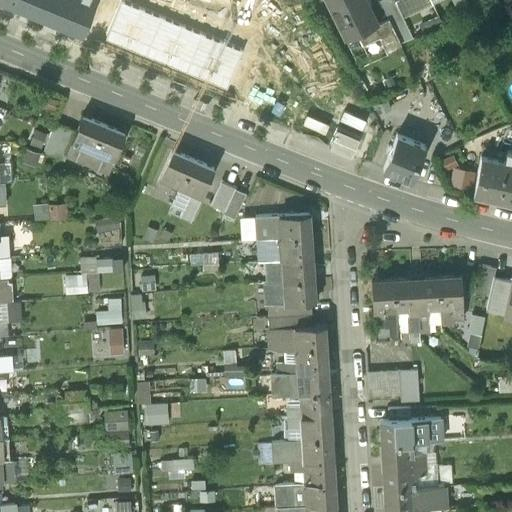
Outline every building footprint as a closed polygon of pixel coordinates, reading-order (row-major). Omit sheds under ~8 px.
[(1,0),(21,8),(24,0),(1,0)] [(47,0),(24,0),(21,8),(41,17),(47,0)] [(47,0),(41,17),(61,25),(71,0),(47,0)] [(95,0),(71,0),(61,25),(82,33),(95,0)] [(376,26),(363,0),(324,0),(344,41),(356,36),(362,48),(379,40),(386,55),(402,47),(391,25),(388,20),(376,26)] [(483,12),(478,0),(463,0),(471,17),(483,12)] [(245,52),(121,1),(105,43),(228,92),(245,52)] [(402,19),(391,25),(400,45),(412,40),(402,19)] [(103,124),(82,115),(66,155),(87,164),(92,152),(103,124)] [(70,127),(55,121),(44,151),(59,157),(70,127)] [(125,133),(103,124),(92,152),(87,164),(109,172),(125,133)] [(409,131),(399,127),(396,133),(382,168),(410,179),(411,177),(423,147),(424,144),(407,138),(409,131)] [(47,132),(36,128),(30,145),(41,149),(47,132)] [(40,150),(27,146),(23,160),(36,163),(40,150)] [(423,147),(411,177),(422,182),(434,151),(423,147)] [(172,150),(154,189),(164,193),(170,182),(180,187),(193,159),(172,150)] [(504,161),(480,156),(472,195),(511,203),(511,152),(506,152),(504,161)] [(10,159),(0,159),(0,180),(3,180),(11,180),(10,159)] [(214,169),(193,159),(180,187),(191,192),(186,203),(196,208),(214,169)] [(225,211),(235,188),(236,187),(222,180),(211,205),(225,211)] [(191,192),(180,187),(172,205),(183,210),(186,203),(191,192)] [(225,211),(224,213),(234,218),(245,193),(235,188),(225,211)] [(66,200),(48,201),(49,217),(67,216),(66,200)] [(47,201),(33,202),(34,219),(48,218),(47,201)] [(196,208),(186,203),(183,210),(181,215),(191,219),(196,208)] [(309,213),(255,216),(257,240),(281,238),(311,236),(309,213)] [(119,216),(93,217),(100,243),(121,242),(119,216)] [(257,240),(255,216),(241,217),(243,240),(257,240)] [(0,233),(0,257),(11,256),(10,233),(0,233)] [(311,236),(281,238),(282,249),(269,250),(269,261),(312,258),(311,236)] [(281,238),(257,240),(258,261),(269,261),(269,250),(282,249),(281,238)] [(219,251),(202,252),(203,264),(219,264),(219,251)] [(96,253),(80,254),(81,271),(97,270),(96,257),(96,253)] [(112,256),(96,257),(97,270),(113,270),(112,256)] [(10,257),(0,257),(0,278),(12,278),(10,257)] [(312,258),(269,261),(271,283),(284,281),(313,280),(312,258)] [(496,265),(477,263),(474,295),(489,297),(496,265)] [(98,273),(86,274),(88,293),(100,292),(98,273)] [(86,274),(65,275),(66,294),(88,293),(86,274)] [(154,274),(141,276),(142,290),(156,289),(154,274)] [(459,275),(438,276),(440,306),(450,306),(461,305),(459,275)] [(438,276),(416,277),(418,308),(428,307),(440,306),(438,276)] [(416,277),(394,278),(397,332),(398,332),(409,331),(419,331),(418,320),(418,308),(416,277)] [(12,278),(0,279),(0,301),(13,300),(12,278)] [(394,278),(371,280),(374,340),(398,339),(398,332),(397,332),(394,278)] [(313,280),(284,281),(271,283),(272,305),(311,303),(315,303),(313,280)] [(141,294),(130,295),(132,320),(146,319),(145,301),(142,301),(141,294)] [(120,296),(108,297),(109,309),(96,309),(96,319),(96,324),(122,322),(120,296)] [(13,300),(0,301),(0,324),(9,324),(22,323),(20,300),(13,300)] [(272,305),(267,306),(268,317),(312,314),(311,303),(272,305)] [(461,305),(450,306),(451,319),(462,318),(461,305)] [(428,307),(418,308),(418,320),(429,320),(428,307)] [(481,337),(486,312),(476,310),(470,335),(481,337)] [(312,314),(268,317),(269,329),(282,329),(313,326),(312,314)] [(96,319),(83,320),(83,329),(97,328),(96,324),(96,319)] [(9,324),(0,324),(0,335),(9,335),(9,324)] [(313,326),(282,329),(282,340),(296,339),(297,351),(326,349),(324,326),(313,326)] [(124,352),(123,328),(108,329),(110,353),(124,352)] [(282,329),(269,329),(270,350),(283,352),(297,351),(296,339),(282,340),(282,329)] [(419,331),(409,331),(409,342),(420,342),(419,331)] [(9,335),(0,335),(0,356),(9,356),(10,370),(23,369),(21,334),(9,335)] [(153,354),(153,340),(138,340),(139,355),(153,354)] [(326,349),(297,351),(298,362),(278,364),(278,374),(327,371),(326,349)] [(0,370),(10,370),(9,356),(0,356),(0,370)] [(236,361),(224,361),(225,376),(247,375),(246,364),(237,364),(236,361)] [(416,369),(399,370),(400,389),(399,389),(400,401),(418,400),(416,369)] [(399,370),(367,372),(368,394),(392,393),(399,389),(400,389),(399,370)] [(511,370),(499,372),(500,388),(511,387),(511,370)] [(327,371),(278,374),(271,375),(272,397),(299,395),(329,393),(327,371)] [(148,382),(136,382),(137,405),(146,404),(150,404),(148,382)] [(89,387),(58,389),(59,411),(90,410),(89,387)] [(329,393),(299,395),(300,406),(287,407),(288,417),(330,415),(329,393)] [(150,404),(146,404),(147,425),(169,424),(167,403),(150,404)] [(127,407),(104,409),(105,429),(129,427),(127,407)] [(409,407),(387,408),(388,419),(410,418),(409,407)] [(90,410),(59,411),(60,422),(91,420),(90,410)] [(330,415),(288,417),(288,428),(302,427),(303,439),(332,437),(330,415)] [(388,419),(379,420),(381,443),(411,441),(441,439),(440,416),(410,418),(388,419)] [(129,429),(103,430),(104,448),(130,446),(129,429)] [(332,437),(303,439),(303,450),(290,451),(290,461),(333,458),(332,437)] [(303,450),(303,439),(272,441),(273,462),(290,461),(290,451),(303,450)] [(272,441),(257,442),(259,464),(273,462),(272,441)] [(411,441),(381,443),(382,465),(412,463),(412,453),(411,441)] [(134,451),(110,452),(112,474),(135,473),(134,451)] [(425,453),(412,453),(412,463),(425,462),(425,453)] [(193,456),(161,458),(162,470),(194,468),(193,456)] [(8,458),(0,458),(0,480),(9,480),(8,458)] [(333,458),(290,461),(291,472),(294,472),(305,471),(306,482),(335,481),(333,458)] [(425,462),(412,463),(413,473),(426,472),(425,462)] [(412,463),(382,465),(384,487),(414,485),(413,473),(412,463)] [(305,471),(294,472),(295,483),(306,482),(305,471)] [(335,481),(306,482),(306,494),(293,495),(293,505),(336,502),(335,481)] [(295,483),(274,485),(275,506),(278,506),(293,505),(293,495),(306,494),(306,482),(295,483)] [(414,485),(384,487),(385,509),(415,507),(428,507),(428,506),(445,505),(444,483),(414,485)] [(214,489),(200,490),(200,501),(214,500),(214,489)] [(131,511),(130,499),(115,500),(115,511),(131,511)] [(0,502),(0,511),(13,511),(13,502),(0,502)] [(293,505),(278,506),(278,511),(336,511),(336,502),(293,505)]
